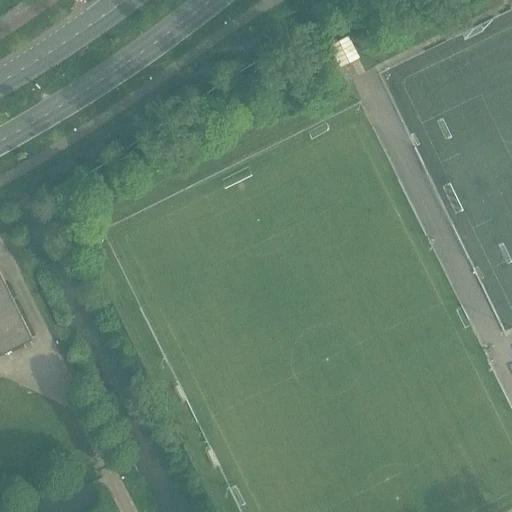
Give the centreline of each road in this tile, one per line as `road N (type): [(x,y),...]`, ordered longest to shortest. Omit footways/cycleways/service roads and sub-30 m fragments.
road 1 (secondary): [(0,141),(147,52),(213,0)]
road 2 (secondary): [(125,0),(0,83)]
